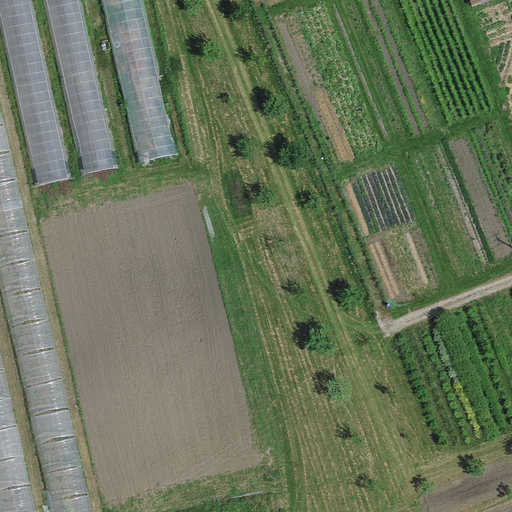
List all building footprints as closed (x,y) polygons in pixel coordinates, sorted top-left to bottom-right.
[(1,0),(38,182),(69,176),(34,0),(1,0)] [(50,0),(90,170),(119,163),(80,0),(50,0)] [(107,0),(135,161),(171,155),(144,0),(107,0)] [(0,511),(37,511),(20,415),(3,418),(1,405),(10,403),(0,347),(0,511)] [(56,496),(56,511),(94,511),(94,495),(56,496)]
